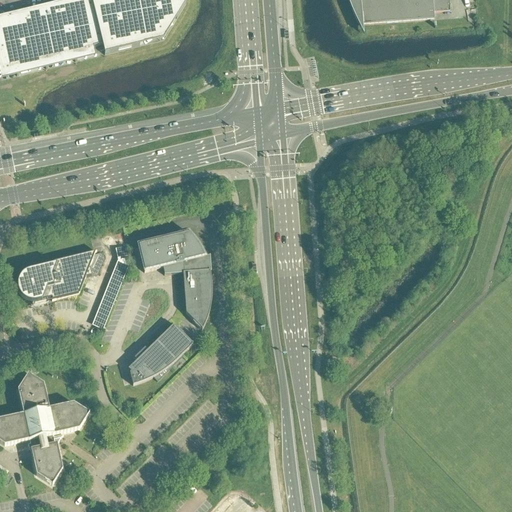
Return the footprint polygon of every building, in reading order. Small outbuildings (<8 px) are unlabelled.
[(163,42),(186,6),(185,0),(79,0),(0,19),(0,51),(5,71),(102,47),(104,57),(163,42)] [(346,0),(348,4),(349,7),(350,10),(352,15),(353,17),(355,21),(356,24),(358,27),(363,38),(362,27),(434,22),(433,15),(449,13),(448,0),(346,0)] [(201,332),(202,332),(204,328),(206,324),(207,320),(208,318),(209,315),(210,312),(210,308),(211,303),(212,299),(212,295),(212,292),(212,288),(210,274),(211,274),(210,258),(205,259),(203,257),(201,252),(196,245),(192,239),(185,232),(172,238),(173,239),(138,248),(138,249),(137,249),(139,260),(140,260),(144,275),(162,270),(164,278),(183,276),(186,316),(193,323),(192,324),(200,331),(201,331),(202,332),(201,332)] [(95,255),(96,255),(96,254),(29,270),(29,271),(30,273),(28,273),(27,274),(25,275),(24,276),(22,277),(21,278),(20,279),(19,280),(19,282),(18,283),(18,285),(17,287),(17,288),(17,290),(18,291),(18,293),(19,295),(19,296),(20,297),(21,299),(22,300),(23,301),(25,302),(26,303),(28,303),(29,304),(31,304),(32,305),(34,305),(41,303),(42,306),(48,305),(47,302),(52,301),(52,302),(52,303),(79,297),(85,280),(91,278),(97,276),(103,262),(103,261),(103,260),(103,259),(102,258),(101,257),(100,257),(99,257),(94,258),(95,255)] [(128,372),(130,374),(129,375),(133,388),(136,387),(138,386),(143,384),(148,382),(153,380),(157,384),(183,359),(182,357),(185,355),(188,351),(193,346),(192,346),(182,336),(182,335),(175,327),(174,328),(173,327),(147,353),(145,350),(134,361),(137,363),(128,372)] [(89,416),(73,406),(49,411),(44,387),(28,377),(18,393),(23,417),(0,421),(0,445),(4,448),(29,443),(30,446),(28,446),(29,451),(33,450),(33,451),(30,452),(36,478),(52,488),(62,472),(57,446),(55,447),(54,445),(59,444),(63,437),(53,439),(53,438),(79,432),(89,416)]
